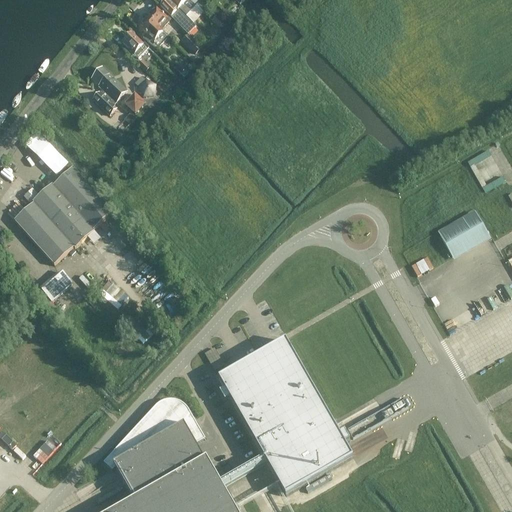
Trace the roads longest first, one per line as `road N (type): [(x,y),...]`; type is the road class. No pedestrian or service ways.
road 1 (unclassified): [(300,238),(42,511)]
road 2 (unclassified): [(353,254),(370,270),(455,422)]
road 3 (unclassified): [(120,0),(0,154)]
road 4 (unclassified): [(451,375),(387,262),(382,234)]
